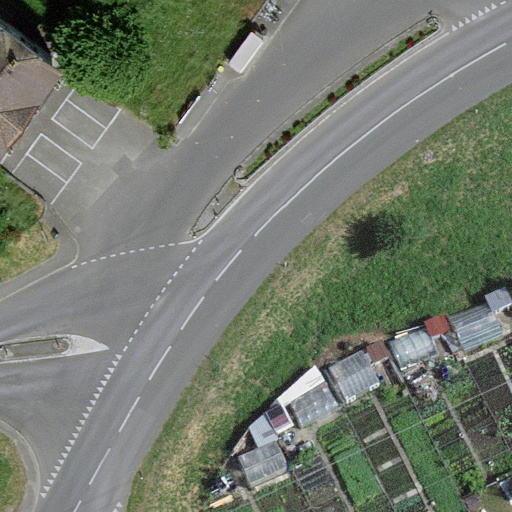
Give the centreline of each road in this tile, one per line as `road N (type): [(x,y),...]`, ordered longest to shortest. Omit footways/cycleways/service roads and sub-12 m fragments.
road 1 (secondary): [(511,41),(331,158),(247,238),(162,352)]
road 2 (secondary): [(71,511),(162,352)]
road 3 (tertiary): [(162,352),(60,340),(0,350)]
